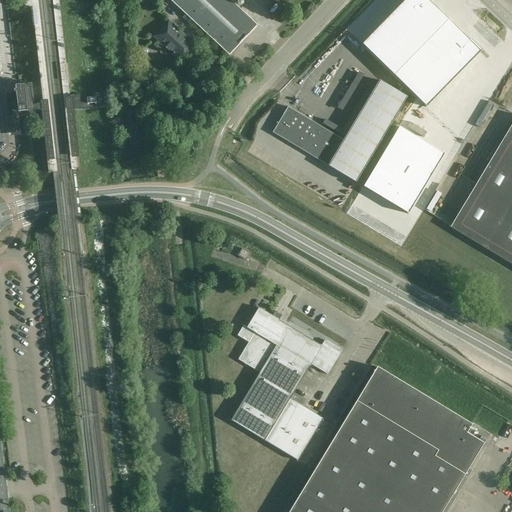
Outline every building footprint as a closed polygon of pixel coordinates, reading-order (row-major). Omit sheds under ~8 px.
[(171,0),(229,54),(256,26),(228,0),(171,0)] [(426,0),(407,0),(361,47),(393,78),(448,22),(426,0)] [(165,47),(179,60),(193,44),(168,21),(154,37),(158,40),(153,46),(160,52),(165,47)] [(393,78),(393,79),(426,110),(480,53),(449,22),(448,22),(393,78)] [(272,133),(356,183),(393,120),(407,97),(379,81),(343,140),(288,107),(272,133)] [(19,86),(15,86),(16,90),(16,92),(17,102),(17,106),(18,110),(18,114),(18,116),(18,117),(18,116),(33,115),(33,111),(41,110),(41,107),(41,105),(33,105),(30,85),(24,86),(24,85),(24,84),(23,82),(21,82),(20,82),(19,83),(18,85),(19,86)] [(197,82),(192,86),(197,91),(202,87),(197,82)] [(86,95),(71,97),(73,110),(102,107),(101,93),(86,95)] [(70,97),(64,97),(71,157),(79,156),(73,110),(71,97),(70,97)] [(42,99),(40,99),(41,105),(41,107),(41,110),(46,159),(54,158),(47,99),(42,99)] [(402,129),(366,187),(409,215),(447,158),(402,129)] [(511,132),(452,228),(511,264),(511,132)] [(238,256),(246,261),(250,253),(242,249),(238,256)] [(272,316),(259,308),(247,327),(244,325),(237,336),(248,343),(238,360),(259,373),(231,421),(297,461),(323,419),(290,399),(311,365),(328,375),(342,351),(325,340),(321,346),(279,320),(282,315),(275,311),(272,316)] [(289,511),(442,511),(484,443),(467,433),(472,425),(377,367),(289,511)]
